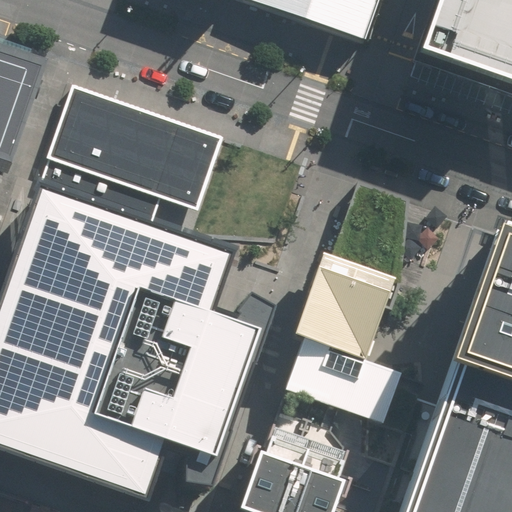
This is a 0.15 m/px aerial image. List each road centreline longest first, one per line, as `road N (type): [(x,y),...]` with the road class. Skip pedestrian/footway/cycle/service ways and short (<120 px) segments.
road 1 (residential): [(356,117),(223,482)]
road 2 (residential): [(10,0),(356,117)]
road 3 (residential): [(356,117),(511,173)]
road 4 (residential): [(399,0),(356,117)]
